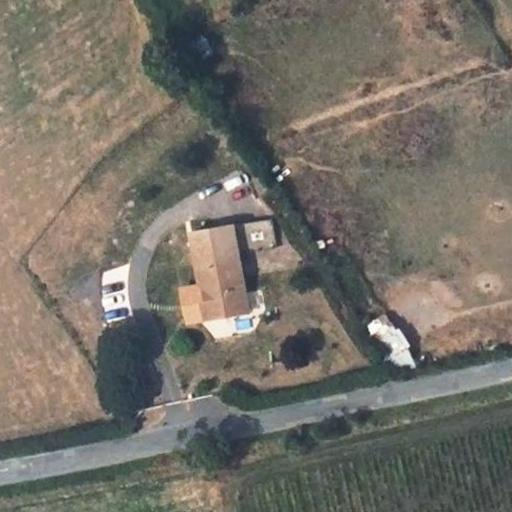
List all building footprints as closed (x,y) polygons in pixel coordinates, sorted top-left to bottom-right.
[(180,79),(165,59),(156,64),(170,86),(180,79)] [(247,220),(250,248),(274,246),(271,218),(247,220)] [(250,311),(235,225),(192,232),(201,286),(209,285),(214,318),(250,311)] [(214,318),(209,285),(201,286),(207,319),(214,318)] [(387,313),(368,324),(373,332),(392,321),(387,313)] [(408,348),(410,347),(393,320),(392,321),(373,332),(372,332),(379,344),(388,359),(408,348)] [(416,366),(408,348),(388,359),(398,375),(416,366)]
